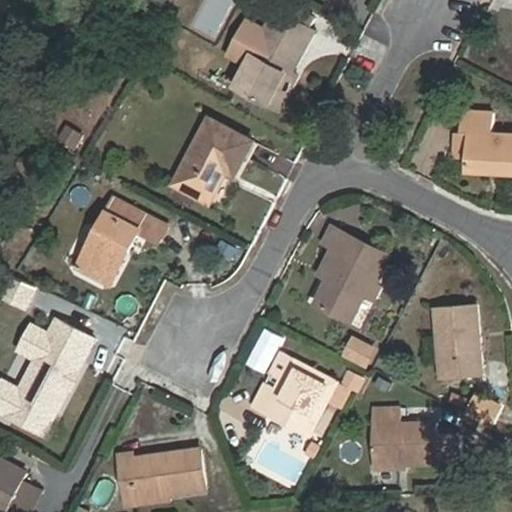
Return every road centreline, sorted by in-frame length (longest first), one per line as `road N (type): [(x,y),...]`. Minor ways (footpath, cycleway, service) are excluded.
road 1 (residential): [(331,153),(203,360)]
road 2 (residential): [(511,231),(331,153)]
road 3 (residential): [(331,153),(426,0)]
